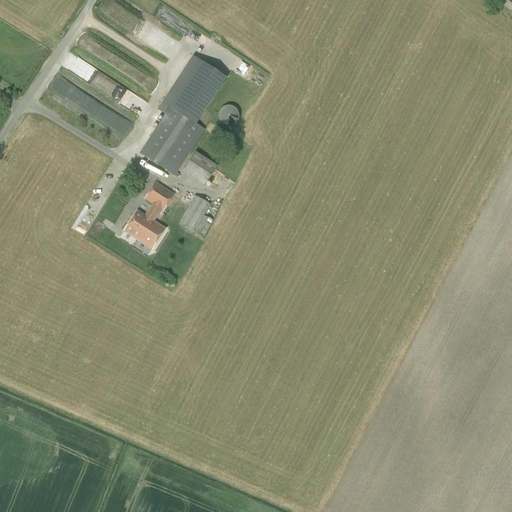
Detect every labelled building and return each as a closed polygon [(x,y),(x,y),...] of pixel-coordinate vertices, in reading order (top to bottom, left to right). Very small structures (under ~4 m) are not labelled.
[(174,177),(205,131),(195,125),(226,78),(192,56),(156,111),(164,116),(140,153),(174,177)] [(128,73),(125,83),(142,88),(147,73),(122,65),(120,70),(128,73)] [(112,84),(106,96),(139,113),(145,102),(112,84)] [(90,117),(122,136),(130,122),(98,103),(90,117)] [(226,127),(228,127),(230,127),(231,127),(233,126),(234,125),(236,124),(237,122),(238,121),(238,119),(238,117),(238,116),(238,114),(237,112),(237,111),(235,109),(234,108),(233,107),(231,107),(229,106),(227,106),(226,106),(224,107),(222,108),(221,109),(220,110),(219,112),(218,113),(217,115),(217,117),(218,119),(218,120),(219,122),(220,124),(221,125),(223,126),(224,127),(226,127)] [(204,186),(217,167),(195,152),(182,171),(204,186)] [(163,212),(173,195),(155,183),(144,200),(151,205),(144,216),(137,212),(124,232),(152,250),(164,230),(153,223),(161,211),(163,212)] [(194,196),(178,225),(202,238),(212,221),(204,216),(210,206),(194,196)] [(177,221),(187,204),(181,200),(171,217),(177,221)]
